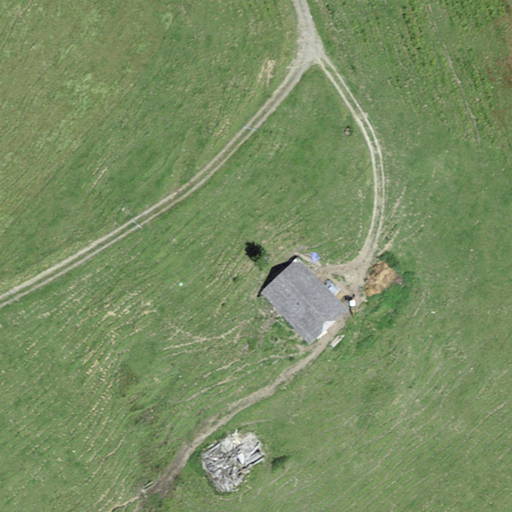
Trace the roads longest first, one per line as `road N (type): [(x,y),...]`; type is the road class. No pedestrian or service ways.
road 1 (track): [(167,494),(200,443),(323,342),(370,255),(379,218),(376,145),(312,46)]
road 2 (unclassified): [(0,299),(206,173),(303,63),(312,46),(299,0)]
